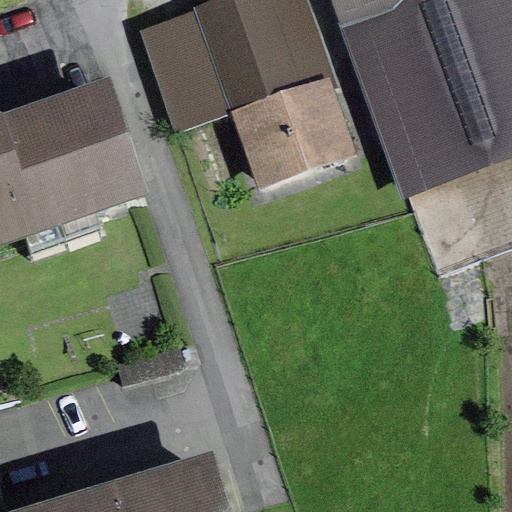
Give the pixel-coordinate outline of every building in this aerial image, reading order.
[(302,0),(245,0),(147,35),(178,139),(232,121),(260,203),(362,168),(302,0)] [(511,0),(329,0),(406,204),(511,168),(511,0)] [(0,259),(150,208),(111,94),(0,132),(0,259)] [(220,511),(208,468),(50,511),(220,511)] [(0,511),(9,511),(0,478),(0,511)]
